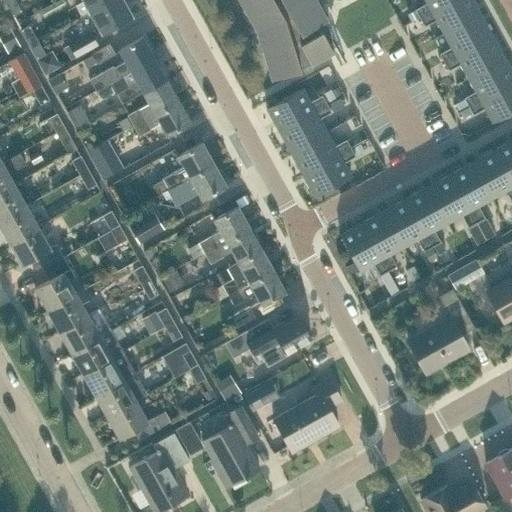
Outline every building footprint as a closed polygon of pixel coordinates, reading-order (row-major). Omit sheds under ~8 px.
[(7,0),(5,2),(12,16),(21,11),(14,0),(7,0)] [(80,16),(91,10),(108,0),(85,0),(75,5),(80,16)] [(122,0),(108,0),(91,10),(103,31),(131,15),(122,0)] [(239,0),(257,31),(271,79),(299,70),(298,66),(310,62),(311,64),(332,53),(320,32),(319,33),(315,27),(327,21),(315,0),(239,0)] [(424,0),(426,3),(415,9),(419,16),(419,18),(451,0),(424,0)] [(472,0),(451,0),(419,18),(424,26),(435,19),(443,34),(480,14),(472,0)] [(415,9),(407,13),(411,20),(419,16),(415,9)] [(450,47),(439,53),(444,62),(492,36),(480,14),(443,34),(450,47)] [(28,44),(36,39),(29,25),(20,29),(28,44)] [(6,29),(0,32),(0,38),(8,52),(16,48),(20,45),(10,27),(6,29)] [(91,32),(63,47),(70,60),(98,44),(91,32)] [(110,83),(155,58),(143,36),(120,49),(127,61),(114,68),(113,66),(89,79),(96,91),(110,83)] [(492,36),(444,62),(448,70),(460,63),(467,78),(504,58),(492,36)] [(28,44),(36,58),(44,53),(36,39),(28,44)] [(87,68),(96,63),(114,53),(109,44),(90,54),(91,55),(83,60),(87,68)] [(23,53),(9,61),(27,93),(32,90),(40,85),(23,53)] [(167,79),(155,58),(110,83),(115,94),(138,81),(144,92),(167,79)] [(475,91),(463,97),(464,99),(467,105),(468,106),(511,82),(511,72),(504,58),(467,78),(475,91)] [(60,73),(49,79),(56,91),(66,86),(60,73)] [(132,125),(178,100),(167,79),(144,92),(150,102),(139,108),(138,107),(126,114),(128,117),(118,122),(123,131),(132,125)] [(511,82),(468,106),(471,112),(472,114),(484,108),(492,122),(511,111),(511,82)] [(41,103),(48,99),(40,85),(32,90),(41,103)] [(302,88),(266,108),(278,130),(326,103),(321,95),(310,101),(302,88)] [(330,89),(323,94),(327,102),(335,97),(330,89)] [(340,97),(329,103),(333,110),(344,104),(340,97)] [(464,99),(455,104),(458,110),(467,105),(464,99)] [(149,128),(160,121),(167,134),(190,121),(178,100),(132,125),(138,135),(149,128)] [(326,103),(278,130),(290,152),(326,132),(319,118),(330,112),(326,103)] [(468,106),(459,111),(462,117),(471,112),(468,106)] [(76,129),(89,122),(81,107),(68,114),(76,129)] [(56,132),(64,128),(56,113),(47,117),(56,132)] [(64,147),(73,142),(64,128),(56,132),(64,147)] [(326,132),(290,152),(302,174),(350,147),(345,139),(334,145),(326,132)] [(107,139),(88,150),(104,179),(123,168),(107,139)] [(511,139),(493,149),(511,182),(511,139)] [(214,164),(202,142),(179,155),(184,165),(162,178),(163,179),(153,185),(158,195),(168,189),(214,164)] [(359,144),(351,149),(355,156),(363,150),(359,144)] [(350,147),(302,174),(314,196),(351,176),(343,162),(355,156),(351,149),(350,147)] [(511,182),(493,149),(471,161),(492,198),(505,190),(511,202),(511,201),(511,182)] [(33,164),(42,159),(38,151),(28,157),(33,164)] [(0,191),(15,183),(9,173),(25,164),(19,152),(3,162),(0,163),(0,191)] [(77,171),(79,175),(88,170),(86,166),(80,155),(71,160),(77,171)] [(471,161),(449,174),(476,222),(484,217),(478,206),(492,198),(471,161)] [(176,203),(199,191),(203,198),(226,185),(214,164),(168,189),(176,203)] [(88,170),(79,175),(88,190),(97,185),(88,170)] [(449,174),(427,186),(447,222),(461,215),(467,226),(476,222),(449,174)] [(0,219),(27,205),(15,183),(0,191),(0,219)] [(427,186),(405,198),(432,246),(432,245),(440,241),(433,230),(447,222),(427,186)] [(405,198),(383,210),(403,246),(417,239),(423,250),(432,246),(405,198)] [(0,224),(10,242),(39,226),(27,205),(0,219),(0,224)] [(204,253),(249,228),(238,207),(215,219),(221,230),(187,249),(193,259),(204,253)] [(110,231),(119,225),(110,210),(102,215),(110,231)] [(383,210),(361,222),(387,270),(396,266),(389,254),(403,246),(383,210)] [(163,230),(162,229),(154,213),(129,226),(139,243),(163,230)] [(485,218),(476,223),(484,239),(493,234),(485,218)] [(361,222),(339,234),(359,271),(372,263),(379,275),(387,270),(361,222)] [(476,223),(467,228),(475,244),(484,239),(476,223)] [(126,238),(120,226),(119,225),(110,231),(118,243),(126,238)] [(56,245),(51,248),(39,226),(10,242),(22,264),(37,256),(43,268),(63,257),(56,245)] [(261,249),(250,228),(249,228),(204,253),(210,263),(232,251),(238,262),(261,249)] [(440,241),(432,245),(437,254),(445,250),(440,241)] [(431,248),(424,252),(429,260),(436,257),(431,248)] [(228,295),(273,270),(261,249),(238,262),(226,269),(231,278),(221,283),(228,295)] [(70,283),(76,280),(63,257),(43,268),(50,280),(36,288),(48,310),(76,294),(70,283)] [(140,284),(149,279),(141,265),(132,270),(140,284)] [(125,266),(95,283),(100,292),(130,274),(125,266)] [(447,275),(455,288),(467,282),(459,268),(447,275)] [(177,270),(162,278),(169,291),(184,283),(177,270)] [(285,292),(273,270),(228,295),(233,304),(246,297),(254,291),(262,305),(285,292)] [(387,271),(379,276),(385,286),(393,281),(387,271)] [(503,322),(511,316),(511,277),(486,292),(503,322)] [(148,298),(157,293),(149,279),(140,284),(148,298)] [(460,335),(475,327),(453,288),(437,297),(449,318),(407,341),(424,372),(467,348),(460,335)] [(88,315),(82,304),(89,300),(83,290),(76,294),(48,310),(60,331),(88,315)] [(232,328),(254,317),(248,306),(226,318),(232,328)] [(165,307),(156,312),(165,327),(173,322),(165,307)] [(154,308),(140,316),(149,332),(165,327),(156,312),(154,308)] [(72,352),(100,336),(95,328),(101,324),(95,313),(89,317),(88,315),(60,331),(70,349),(72,352)] [(245,330),(224,342),(232,356),(248,346),(253,355),(258,352),(265,365),(311,340),(299,318),(285,326),(283,323),(273,328),(267,318),(245,330)] [(172,340),(181,336),(173,322),(165,327),(172,340)] [(83,373),(123,351),(111,330),(100,336),(72,352),(83,373)] [(169,353),(176,348),(171,340),(152,352),(174,386),(186,378),(169,353)] [(190,350),(182,354),(190,369),(198,364),(195,358),(190,350)] [(95,394),(135,372),(123,351),(83,373),(95,394)] [(190,369),(189,369),(197,384),(206,379),(198,364),(190,369)] [(135,399),(147,393),(135,372),(95,394),(107,415),(135,399)] [(224,377),(215,382),(226,401),(235,396),(224,377)] [(330,409),(342,402),(328,378),(311,387),(316,396),(273,420),(288,446),(310,434),(314,441),(340,427),(330,409)] [(211,389),(203,393),(207,400),(215,396),(211,389)] [(164,411),(147,420),(135,399),(107,415),(120,437),(133,429),(139,439),(159,428),(159,427),(169,421),(164,411)] [(231,486),(259,471),(242,440),(255,432),(240,405),(222,415),(228,427),(203,441),(213,460),(215,458),(231,486)] [(174,471),(189,462),(173,434),(153,445),(157,452),(131,467),(156,511),(160,511),(188,497),(174,471)] [(511,449),(511,448),(509,449),(505,448),(498,452),(497,455),(485,462),(504,496),(511,491),(511,449)] [(474,511),(485,506),(471,482),(451,493),(446,484),(420,498),(427,511),(474,511)]
